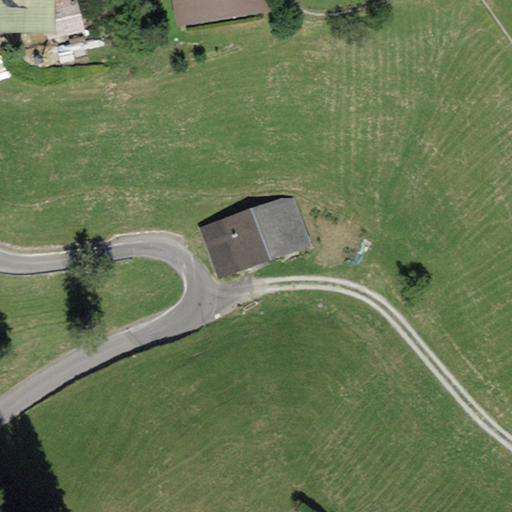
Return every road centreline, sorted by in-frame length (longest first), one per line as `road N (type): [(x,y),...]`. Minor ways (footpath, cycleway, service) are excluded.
road 1 (residential): [(0,418),(57,378),(185,318),(196,281),(187,265),(159,251),(0,260)]
road 2 (track): [(511,443),(489,431),(374,319),(335,296),(298,287),(185,318)]
